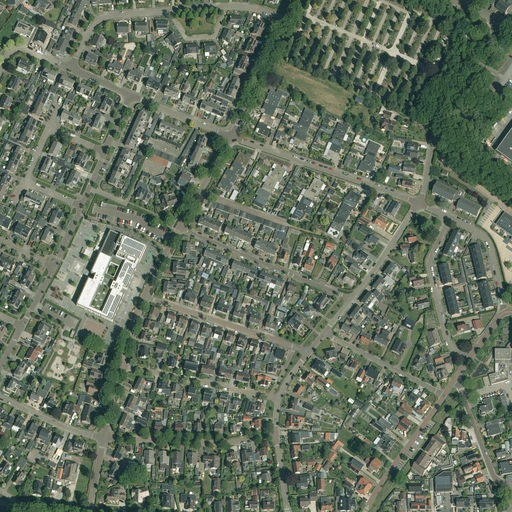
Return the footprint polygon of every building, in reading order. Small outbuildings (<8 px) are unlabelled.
[(50,4),(43,0),(38,0),(33,7),(37,10),(38,9),(38,10),(39,9),(39,8),(43,12),(45,10),(46,10),(47,11),(47,10),(48,10),(52,6),(50,4)] [(75,6),(83,10),(86,4),(82,3),(83,0),(75,0),(78,1),(75,6)] [(499,0),(496,0),(492,6),(504,15),(506,12),(510,15),(511,11),(511,7),(511,6),(510,7),(502,1),(501,1),(499,0)] [(83,10),(75,6),(72,12),(81,16),(83,10)] [(81,16),(72,12),(70,17),(78,21),(81,16)] [(246,31),(252,16),(249,15),(247,19),(247,20),(243,30),(246,31)] [(65,22),(64,25),(70,27),(71,25),(75,27),(78,21),(70,17),(70,18),(68,17),(67,20),(69,21),(67,23),(65,22)] [(229,20),(228,25),(241,26),(241,18),(230,17),(230,18),(230,19),(230,20),(229,20)] [(255,29),(264,33),(266,27),(265,27),(265,26),(262,25),(264,22),(257,19),(256,22),(257,23),(255,29)] [(14,34),(18,36),(21,37),(21,36),(26,38),(26,37),(30,39),(32,34),(35,28),(30,26),(30,28),(18,22),(14,32),(14,34)] [(156,25),(156,30),(167,30),(167,22),(156,22),(156,24),(156,25)] [(135,32),(141,32),(141,36),(146,36),(146,24),(135,24),(135,32)] [(70,27),(64,25),(61,30),(64,31),(63,34),(71,37),(73,32),(69,30),(70,27)] [(117,28),(117,33),(128,33),(128,25),(117,25),(117,26),(117,28)] [(264,33),(255,29),(252,35),(251,34),(249,37),(256,40),(257,37),(260,38),(261,38),(264,33)] [(232,34),(225,30),(220,40),(222,41),(221,41),(223,42),(223,41),(228,44),(230,40),(232,34)] [(49,36),(41,33),(36,43),(44,47),(49,36)] [(71,37),(63,34),(60,39),(68,43),(71,37)] [(173,34),(172,35),(164,40),(167,44),(168,43),(170,46),(171,45),(173,48),(174,48),(175,50),(178,47),(177,45),(180,43),(179,40),(175,34),(173,35),(173,34)] [(94,40),(90,48),(99,51),(104,40),(95,37),(94,40)] [(250,40),(247,46),(256,50),(258,45),(258,44),(255,43),(256,40),(249,37),(248,40),(250,40)] [(60,39),(58,45),(66,49),(68,43),(60,39)] [(58,45),(56,44),(53,50),(55,51),(63,54),(66,49),(58,45)] [(204,47),(205,53),(209,53),(216,52),(215,44),(204,45),(204,46),(203,46),(204,47)] [(186,49),(184,50),(184,56),(187,55),(187,54),(198,54),(197,45),(186,46),(186,47),(186,49)] [(243,52),(242,54),(248,57),(250,55),(253,56),(253,55),(254,56),(256,50),(247,46),(244,53),(243,52)] [(173,64),(178,54),(175,52),(174,53),(175,54),(170,63),(173,64)] [(84,61),(95,66),(98,58),(88,54),(84,61)] [(242,58),(239,64),(248,68),(251,62),(250,62),(250,61),(247,60),(248,57),(242,54),(240,57),(242,58)] [(34,66),(21,59),(18,67),(31,73),(31,74),(35,66),(34,65),(34,66)] [(113,74),(118,63),(115,61),(113,66),(110,64),(107,71),(113,74)] [(118,63),(113,74),(119,76),(122,69),(118,68),(120,64),(118,63)] [(248,68),(239,64),(237,70),(235,69),(234,72),(241,75),(242,72),(245,73),(246,73),(248,68)] [(41,77),(47,80),(51,72),(47,71),(47,70),(45,69),(44,72),(41,71),(40,74),(39,76),(41,77)] [(133,82),(137,71),(138,70),(135,69),(133,74),(130,73),(127,79),(133,82)] [(149,70),(146,77),(149,79),(149,78),(150,78),(149,81),(149,80),(146,87),(151,90),(156,79),(156,78),(157,75),(152,73),(152,72),(149,70)] [(143,74),(137,71),(133,82),(139,84),(143,74)] [(55,74),(51,72),(47,80),(53,83),(57,74),(55,73),(55,74)] [(231,85),(239,88),(241,82),(237,81),(239,78),(231,75),(229,80),(233,82),(231,85)] [(32,83),(29,82),(24,79),(24,80),(19,77),(18,80),(23,83),(26,85),(24,88),(28,90),(32,83)] [(54,87),(52,93),(55,95),(59,85),(61,87),(61,88),(64,90),(65,88),(68,80),(64,78),(62,77),(60,82),(57,81),(55,87),(54,87)] [(7,89),(15,93),(20,82),(13,78),(7,89)] [(159,80),(156,79),(151,90),(157,92),(160,86),(157,84),(159,80)] [(72,82),(68,80),(65,88),(70,91),(74,82),(72,81),(72,82)] [(228,84),(226,89),(236,93),(239,88),(231,85),(228,84)] [(35,86),(32,85),(31,88),(38,91),(36,96),(39,98),(46,101),(49,95),(39,90),(40,88),(35,86)] [(82,96),(86,88),(82,86),(80,85),(76,93),(82,96)] [(170,97),(174,88),(175,86),(172,85),(170,89),(167,88),(164,95),(170,97)] [(89,90),(86,88),(82,96),(88,98),(91,90),(90,89),(89,90)] [(174,88),(170,97),(176,100),(178,93),(179,90),(174,88)] [(236,93),(226,89),(224,95),(217,92),(216,96),(226,100),(227,96),(234,99),(236,93)] [(192,95),(188,105),(194,107),(196,101),(193,99),(197,91),(194,90),(193,93),(192,95)] [(265,104),(276,109),(281,96),(270,91),(265,104)] [(97,92),(93,101),(98,103),(99,100),(101,94),(97,92)] [(188,105),(192,95),(189,94),(188,97),(185,96),(182,102),(188,105)] [(0,108),(6,112),(11,101),(4,97),(0,105),(0,108)] [(39,98),(37,104),(44,107),(46,101),(39,98)] [(99,104),(110,109),(111,105),(112,105),(113,103),(105,99),(103,102),(100,101),(99,104)] [(205,112),(209,103),(207,102),(206,104),(203,102),(200,110),(205,112)] [(209,103),(205,112),(211,114),(214,107),(208,105),(209,103)] [(22,110),(21,113),(27,116),(29,113),(24,111),(25,109),(27,109),(28,106),(24,104),(22,110)] [(37,104),(34,109),(41,112),(44,107),(37,104)] [(101,107),(100,111),(101,112),(108,115),(109,113),(108,112),(110,109),(99,104),(100,104),(99,106),(101,107)] [(214,107),(211,114),(216,117),(220,107),(215,104),(214,107)] [(276,109),(265,104),(261,113),(263,114),(274,119),(272,118),(276,109)] [(221,107),(220,107),(216,117),(222,119),(224,115),(225,116),(228,110),(224,109),(223,111),(220,109),(221,107)] [(89,110),(86,108),(81,120),(84,122),(85,118),(86,116),(88,113),(89,110)] [(41,112),(34,109),(33,112),(31,112),(30,114),(32,115),(39,118),(41,112)] [(67,122),(71,112),(69,114),(66,113),(67,111),(62,109),(60,112),(63,113),(61,119),(67,122)] [(387,130),(393,132),(396,124),(388,121),(390,117),(391,114),(384,111),(383,115),(384,115),(383,117),(385,118),(381,129),(387,131),(387,130)] [(71,112),(67,122),(72,124),(77,114),(76,114),(71,112)] [(304,112),(301,119),(311,123),(314,116),(304,112)] [(17,120),(16,121),(19,122),(22,117),(26,119),(27,116),(21,113),(19,116),(19,115),(17,120)] [(137,118),(147,123),(148,121),(145,120),(147,116),(140,113),(137,118)] [(77,114),(72,124),(78,127),(81,119),(78,118),(79,115),(77,114)] [(263,114),(259,123),(270,128),(274,119),(263,114)] [(105,120),(98,117),(97,117),(94,122),(102,126),(104,122),(104,123),(105,120)] [(85,118),(84,122),(82,124),(85,126),(86,125),(88,124),(90,124),(93,126),(92,128),(100,132),(101,130),(100,130),(102,126),(94,122),(94,123),(85,118)] [(137,118),(135,124),(144,128),(144,126),(143,125),(145,122),(147,123),(137,118)] [(311,123),(301,119),(298,125),(308,129),(311,123)] [(27,126),(34,129),(37,123),(30,120),(28,123),(26,122),(25,124),(27,125),(27,126)] [(164,132),(168,125),(162,122),(161,125),(158,124),(154,132),(159,134),(161,130),(164,132)] [(270,128),(259,123),(255,132),(266,137),(270,128)] [(298,125),(293,123),(292,126),(297,128),(296,131),(307,136),(306,135),(308,129),(298,125)] [(135,124),(132,129),(140,133),(141,131),(142,127),(144,128),(135,124)] [(338,124),(336,130),(345,135),(348,128),(344,126),(338,124)] [(164,132),(164,133),(163,134),(166,135),(166,133),(170,134),(173,127),(168,125),(164,132)] [(27,126),(24,131),(31,134),(34,129),(27,126)] [(170,134),(170,135),(169,135),(169,137),(171,137),(171,136),(172,135),(175,137),(176,137),(179,129),(173,127),(170,134)] [(132,129),(130,135),(137,138),(140,133),(132,129)] [(176,137),(175,137),(174,140),(177,141),(178,138),(181,139),(184,132),(179,129),(176,137)] [(190,140),(193,142),(199,132),(196,130),(190,140)] [(336,130),(333,137),(343,141),(345,135),(336,130)] [(19,136),(29,140),(31,134),(24,131),(22,137),(19,136)] [(285,134),(278,131),(275,138),(279,140),(281,136),(284,137),(285,134)] [(297,132),(295,139),(305,143),(307,136),(296,131),(296,132),(297,132)] [(511,131),(496,153),(511,164),(511,131)] [(130,135),(127,140),(135,144),(136,142),(137,138),(130,135)] [(29,140),(19,136),(18,139),(18,140),(17,142),(17,141),(17,140),(10,137),(8,140),(21,146),(21,144),(26,146),(29,140)] [(333,137),(330,143),(342,148),(340,147),(343,141),(333,137)] [(406,150),(417,152),(418,145),(411,143),(412,140),(406,139),(394,137),(393,141),(402,142),(402,144),(407,145),(406,150)] [(198,144),(205,147),(207,141),(200,138),(197,144),(198,144)] [(305,143),(295,139),(292,145),(302,150),(305,143)] [(135,144),(127,140),(125,146),(134,150),(135,148),(133,147),(135,144)] [(12,154),(21,157),(24,151),(19,149),(20,147),(8,141),(6,144),(13,148),(13,147),(17,149),(15,151),(12,150),(11,153),(13,153),(12,154)] [(367,149),(377,153),(380,146),(370,142),(367,149)] [(52,145),(51,149),(59,152),(61,147),(53,143),(52,145)] [(332,144),(329,150),(339,155),(342,148),(330,143),(332,144)] [(197,144),(195,149),(202,152),(205,147),(198,144),(197,144)] [(59,152),(51,149),(49,152),(48,155),(56,158),(57,156),(59,156),(60,156),(61,153),(59,152)] [(195,149),(193,155),(200,158),(202,152),(195,149)] [(377,153),(367,149),(364,155),(376,160),(374,159),(377,153)] [(339,155),(329,150),(326,157),(336,161),(339,155)] [(406,150),(404,157),(416,159),(417,152),(406,150)] [(123,151),(120,157),(127,160),(129,161),(130,159),(129,158),(128,158),(130,154),(123,151)] [(240,152),(234,162),(245,168),(251,158),(245,155),(240,152)] [(21,157),(12,154),(10,159),(11,160),(18,163),(21,157)] [(75,155),(73,154),(71,158),(74,159),(85,164),(87,160),(87,161),(88,158),(80,155),(79,157),(75,155)] [(143,157),(137,155),(136,157),(137,158),(135,163),(138,164),(139,165),(143,157)] [(200,158),(193,155),(191,161),(198,164),(200,158)] [(366,156),(363,162),(373,167),(376,160),(364,155),(366,156)] [(178,161),(175,165),(177,166),(178,165),(181,167),(183,164),(181,163),(184,158),(181,156),(178,161)] [(120,157),(118,162),(125,165),(126,166),(127,164),(126,163),(127,160),(120,157)] [(85,164),(74,159),(73,162),(76,164),(75,167),(83,170),(84,168),(83,168),(85,164)] [(18,163),(11,160),(10,163),(8,162),(7,165),(9,166),(16,169),(18,163)] [(43,166),(54,171),(55,169),(52,167),(54,164),(45,160),(44,162),(45,163),(43,166)] [(198,164),(191,161),(188,168),(192,169),(192,168),(196,169),(198,164)] [(125,165),(118,162),(115,168),(122,171),(124,172),(125,170),(123,169),(125,165)] [(230,171),(239,175),(241,177),(245,168),(234,162),(230,171)] [(373,167),(363,162),(360,169),(370,173),(373,167)] [(16,169),(9,166),(6,171),(13,175),(16,169)] [(54,171),(43,166),(41,170),(40,172),(43,173),(42,175),(47,178),(48,175),(48,176),(50,172),(53,174),(56,175),(54,178),(57,180),(58,180),(60,174),(54,171)] [(273,172),(283,177),(286,171),(276,166),(273,172)] [(389,166),(387,171),(391,173),(396,174),(398,175),(399,175),(400,170),(403,171),(403,172),(405,172),(413,174),(414,167),(406,166),(404,166),(403,168),(397,166),(397,168),(389,166)] [(115,168),(113,173),(120,176),(122,171),(115,168)] [(239,175),(230,171),(227,169),(223,178),(234,184),(239,175)] [(256,178),(259,172),(254,169),(250,175),(256,178)] [(180,180),(190,185),(190,184),(192,180),(185,176),(187,173),(180,170),(178,174),(182,176),(180,180)] [(68,177),(77,181),(79,178),(80,178),(80,176),(72,172),(71,175),(69,174),(68,177)] [(283,177),(273,172),(270,178),(268,177),(279,183),(283,177)] [(120,176),(113,173),(110,178),(119,182),(120,180),(118,180),(120,176)] [(58,180),(57,180),(55,186),(58,188),(63,175),(60,174),(58,180)] [(160,176),(162,183),(169,181),(163,175),(160,176)] [(0,181),(9,185),(11,179),(4,176),(3,179),(0,178),(0,181)] [(77,181),(68,177),(66,176),(65,178),(66,179),(65,180),(68,181),(66,186),(72,189),(73,186),(76,188),(76,187),(77,185),(76,184),(77,181)] [(268,177),(265,183),(274,188),(277,183),(279,184),(279,183),(268,177)] [(119,182),(110,178),(108,184),(115,187),(117,182),(119,182)] [(234,184),(223,178),(218,187),(229,193),(234,184)] [(314,179),(311,185),(320,190),(324,184),(318,181),(319,179),(316,178),(315,179),(314,179)] [(190,185),(180,180),(178,183),(174,181),(172,185),(178,189),(180,186),(187,190),(189,186),(190,185)] [(401,187),(411,189),(412,182),(403,180),(402,182),(399,181),(398,186),(401,187)] [(9,185),(0,181),(0,185),(0,187),(6,191),(9,185)] [(274,188),(265,183),(261,189),(271,194),(274,188)] [(142,202),(145,192),(142,191),(144,187),(138,184),(135,190),(139,192),(136,199),(142,201),(141,202),(142,202)] [(437,184),(432,193),(452,202),(454,199),(460,202),(457,208),(476,218),(481,209),(461,199),(462,198),(463,199),(463,197),(463,196),(465,192),(458,189),(456,193),(437,184)] [(311,185),(308,191),(317,196),(320,190),(311,185)] [(271,194),(261,189),(258,195),(267,201),(271,194)] [(238,193),(234,190),(229,199),(233,200),(238,193)] [(306,190),(303,196),(312,201),(315,196),(317,196),(308,191),(306,190)] [(145,192),(142,202),(147,204),(150,197),(153,198),(154,195),(149,193),(149,194),(145,193),(145,192)] [(349,198),(358,203),(362,197),(352,192),(349,198)] [(30,203),(33,196),(27,193),(25,197),(23,196),(20,201),(23,203),(24,201),(27,202),(26,204),(29,205),(30,203)] [(167,196),(171,208),(177,206),(176,201),(173,194),(167,196)] [(267,201),(258,195),(254,202),(264,207),(267,201)] [(39,198),(33,196),(30,203),(33,205),(32,207),(34,208),(35,206),(39,198)] [(171,208),(167,196),(160,198),(162,204),(164,209),(170,207),(171,208)] [(303,196),(299,202),(309,207),(312,201),(303,196)] [(374,196),(370,203),(369,206),(374,209),(376,205),(379,206),(380,204),(378,203),(380,200),(374,196)] [(44,201),(39,198),(35,206),(39,207),(38,209),(40,210),(44,201)] [(344,203),(355,209),(358,203),(349,198),(345,204),(344,203)] [(390,208),(397,212),(400,207),(390,201),(388,204),(391,206),(390,208)] [(47,202),(42,214),(45,216),(51,203),(47,202)] [(299,202),(296,209),(305,214),(309,207),(299,202)] [(278,203),(275,209),(280,212),(283,205),(278,203)] [(344,203),(340,209),(350,215),(353,209),(355,210),(355,209),(344,203)] [(397,212),(390,208),(389,210),(386,208),(384,212),(393,218),(397,212)] [(305,214),(296,209),(293,215),(302,220),(305,214)] [(340,209),(337,216),(346,221),(350,215),(340,209)] [(492,223),(511,237),(511,217),(502,210),(501,210),(505,213),(496,225),(492,223)] [(54,212),(51,218),(59,222),(61,218),(62,216),(54,212)] [(203,227),(207,217),(205,216),(204,219),(201,218),(199,221),(198,221),(197,223),(197,224),(198,224),(198,225),(203,227)] [(346,221),(337,216),(333,222),(343,227),(346,221)] [(207,217),(203,227),(208,229),(212,220),(207,217)] [(367,228),(371,222),(362,217),(358,223),(367,228)] [(374,224),(383,230),(387,223),(378,218),(376,217),(372,223),(374,224)] [(59,222),(51,218),(49,224),(57,228),(58,226),(57,225),(59,222)] [(10,225),(10,226),(12,222),(6,219),(1,228),(7,231),(10,225)] [(212,220),(208,229),(213,231),(216,224),(213,223),(214,221),(212,220)] [(217,221),(216,224),(213,231),(218,233),(222,223),(217,221)] [(343,227),(333,222),(330,228),(340,233),(343,227)] [(371,230),(367,228),(358,223),(356,227),(359,229),(360,228),(360,229),(369,234),(371,231),(371,230)] [(20,237),(25,228),(18,225),(14,234),(20,237)] [(232,229),(229,236),(234,238),(239,228),(236,226),(234,230),(232,229)] [(266,233),(268,228),(261,226),(259,232),(266,234),(266,233)] [(25,228),(20,237),(26,240),(31,231),(25,228)] [(242,229),(239,228),(234,238),(239,240),(243,230),(242,229)] [(286,234),(284,239),(281,248),(287,250),(288,246),(286,246),(288,239),(287,239),(288,238),(290,232),(300,235),(301,233),(288,228),(286,234)] [(41,234),(51,239),(53,235),(54,236),(55,234),(45,229),(44,232),(42,232),(41,234)] [(249,232),(243,230),(239,240),(245,242),(249,232)] [(279,231),(277,237),(283,240),(284,239),(286,234),(283,233),(281,232),(279,231)] [(82,293),(80,299),(79,299),(79,300),(77,306),(76,305),(76,306),(77,306),(76,306),(112,322),(112,321),(115,315),(115,316),(115,315),(117,309),(118,309),(120,303),(121,303),(120,302),(123,296),(124,297),(124,296),(123,296),(119,294),(122,288),(126,290),(127,290),(126,290),(129,284),(130,283),(129,283),(132,277),(133,277),(132,277),(135,271),(135,270),(133,270),(135,266),(137,262),(139,263),(146,248),(110,232),(109,232),(110,232),(106,240),(103,247),(102,247),(103,248),(100,255),(99,255),(100,255),(97,261),(96,261),(97,261),(94,267),(93,267),(94,268),(91,274),(91,273),(90,274),(91,274),(95,276),(93,282),(88,280),(88,281),(85,287),(85,286),(85,287),(83,293),(82,293)] [(249,232),(245,242),(250,244),(253,237),(251,237),(252,234),(249,232)] [(454,232),(452,238),(459,241),(462,235),(454,232)] [(51,239),(41,234),(40,237),(42,239),(41,242),(49,245),(50,243),(51,239)] [(373,236),(372,235),(372,236),(370,234),(365,242),(369,245),(370,243),(375,246),(379,240),(373,236)] [(452,238),(449,244),(456,247),(464,251),(465,249),(460,246),(461,242),(459,241),(452,238)] [(259,251),(262,244),(263,242),(260,241),(259,242),(257,241),(254,248),(259,251)] [(183,249),(194,251),(194,245),(188,244),(188,243),(184,242),(184,244),(183,249)] [(262,244),(259,251),(264,253),(267,246),(268,243),(266,242),(265,245),(262,244)] [(267,246),(264,253),(269,255),(274,244),(271,242),(269,247),(267,246)] [(203,249),(205,244),(201,243),(199,248),(196,247),(196,251),(197,251),(197,252),(201,253),(202,249),(203,249)] [(335,245),(327,243),(324,249),(332,252),(335,245)] [(356,252),(359,247),(355,244),(353,243),(350,247),(352,248),(351,249),(356,252)] [(307,250),(306,252),(307,252),(306,257),(310,259),(315,246),(311,244),(309,249),(308,250),(307,250)] [(449,244),(446,249),(454,253),(456,247),(449,244)] [(86,245),(83,248),(89,254),(92,251),(86,245)] [(472,255),(481,253),(479,247),(471,249),(472,255)] [(194,251),(183,249),(182,255),(191,255),(191,258),(194,258),(193,261),(198,261),(199,259),(196,258),(196,254),(191,253),(191,251),(194,251)] [(454,253),(446,249),(443,255),(451,259),(454,253)] [(206,266),(212,252),(206,250),(203,257),(204,259),(205,259),(203,264),(206,266)] [(284,250),(282,256),(281,256),(279,260),(286,262),(288,255),(289,252),(284,250)] [(411,251),(408,252),(410,260),(411,260),(411,264),(416,263),(415,254),(411,255),(411,251)] [(206,266),(205,269),(207,270),(211,262),(214,263),(217,255),(212,252),(206,266)] [(357,252),(356,255),(358,256),(357,258),(363,263),(368,257),(361,252),(360,254),(357,252)] [(481,253),(472,255),(474,261),(482,260),(481,253)] [(298,266),(301,259),(298,258),(299,255),(297,254),(293,264),(298,266)] [(223,257),(217,255),(214,263),(216,265),(214,270),(217,271),(217,269),(218,269),(223,257)] [(199,259),(198,261),(196,266),(196,267),(200,268),(204,259),(199,257),(199,259)] [(223,257),(218,269),(221,270),(223,265),(226,266),(229,259),(223,257)] [(334,267),(338,261),(332,257),(328,264),(326,268),(331,271),(333,267),(334,267)] [(351,259),(349,263),(350,264),(349,265),(351,266),(349,270),(357,275),(361,270),(358,268),(358,267),(357,266),(358,264),(351,259)] [(198,261),(193,261),(186,260),(184,260),(184,265),(174,263),(173,269),(185,270),(186,265),(190,266),(190,267),(195,268),(196,266),(198,261)] [(482,260),(474,261),(475,268),(483,266),(482,260)] [(311,271),(313,266),(310,265),(310,262),(306,261),(304,268),(311,271)] [(8,262),(4,269),(3,272),(6,274),(7,271),(11,273),(15,265),(8,262)] [(237,270),(240,264),(234,262),(232,268),(231,272),(234,273),(233,275),(235,276),(236,273),(237,270)] [(240,264),(237,270),(243,273),(245,267),(240,264)] [(391,264),(387,269),(394,274),(397,269),(399,270),(401,268),(396,264),(394,266),(391,264)] [(441,273),(449,272),(448,265),(440,267),(441,273)] [(483,266),(475,268),(477,274),(485,272),(483,266)] [(251,269),(245,267),(243,273),(246,274),(245,276),(243,280),(246,281),(251,269)] [(340,279),(343,281),(351,286),(355,280),(350,277),(351,276),(347,274),(346,276),(342,274),(345,270),(340,267),(337,271),(339,273),(338,274),(335,279),(339,281),(340,279)] [(176,274),(175,279),(185,281),(185,276),(186,276),(186,270),(185,270),(173,269),(172,274),(176,274)] [(251,269),(246,281),(247,278),(252,280),(254,277),(257,271),(251,269)] [(394,274),(387,269),(383,274),(386,276),(385,278),(392,284),(394,282),(391,280),(390,279),(392,276),(394,278),(396,276),(393,274),(394,274)] [(24,279),(31,283),(35,276),(27,272),(24,279)] [(451,278),(449,272),(441,273),(443,280),(451,278)] [(485,272),(477,274),(478,280),(486,278),(485,272)] [(262,287),(267,275),(261,273),(259,279),(262,281),(261,283),(259,286),(262,287)] [(267,275),(262,287),(261,290),(258,297),(261,298),(264,290),(264,289),(264,288),(265,288),(267,283),(270,284),(273,278),(267,275)] [(463,275),(461,275),(459,276),(460,280),(462,279),(463,281),(455,283),(456,285),(465,283),(463,275)] [(414,276),(408,277),(409,282),(412,282),(414,287),(423,285),(422,278),(415,279),(414,276)] [(392,284),(385,278),(383,281),(380,278),(376,283),(385,291),(387,289),(384,286),(386,283),(388,285),(390,287),(392,284)] [(452,284),(451,278),(443,280),(444,286),(452,284)] [(31,283),(24,279),(20,285),(28,289),(31,283)] [(276,286),(275,286),(273,292),(277,294),(280,288),(281,288),(284,282),(278,280),(276,286)] [(8,283),(3,281),(1,284),(4,285),(0,292),(3,294),(7,286),(8,283)] [(212,288),(219,291),(221,285),(213,283),(212,288)] [(385,291),(376,283),(372,288),(375,291),(373,293),(382,300),(384,298),(380,294),(378,293),(380,291),(382,292),(384,290),(385,291)] [(481,291),(489,289),(487,283),(476,285),(476,288),(480,287),(481,291)] [(288,289),(287,292),(293,295),(297,287),(290,284),(288,289)] [(229,288),(222,285),(218,295),(222,296),(223,292),(228,293),(229,288)] [(205,308),(209,297),(206,296),(208,293),(205,292),(207,288),(203,287),(199,297),(203,299),(200,306),(205,308)] [(397,296),(405,295),(403,288),(395,290),(397,296)] [(490,295),(489,289),(481,291),(482,297),(490,295)] [(447,298),(455,296),(454,290),(446,292),(447,298)] [(13,299),(21,302),(24,296),(17,292),(13,299)] [(3,293),(0,299),(0,301),(2,303),(5,298),(7,299),(8,296),(3,293)] [(194,296),(191,295),(189,302),(194,304),(197,294),(195,293),(194,296)] [(368,293),(365,298),(371,303),(375,298),(376,299),(380,302),(382,300),(373,293),(371,295),(368,293)] [(281,297),(278,306),(282,307),(283,304),(286,305),(289,297),(285,296),(284,298),(281,297)] [(455,296),(447,298),(449,305),(457,303),(455,296)] [(21,302),(13,299),(10,297),(8,300),(11,302),(10,305),(17,309),(21,302)] [(209,297),(205,308),(210,310),(213,303),(214,299),(209,298),(209,297)] [(321,307),(323,308),(328,302),(322,297),(320,300),(317,298),(313,304),(315,306),(317,304),(320,307),(321,308),(321,307)] [(371,303),(365,298),(361,303),(364,305),(362,307),(373,316),(375,313),(369,309),(367,307),(371,303)] [(270,303),(262,300),(261,304),(265,305),(263,311),(267,312),(270,303)] [(222,313),(225,303),(220,301),(217,311),(222,313)] [(427,301),(416,303),(418,309),(429,307),(427,301)] [(492,302),(484,303),(485,310),(493,308),(492,302)] [(225,303),(222,313),(227,314),(230,304),(227,303),(227,306),(224,305),(225,303)] [(310,319),(315,313),(309,308),(310,306),(307,304),(305,307),(308,309),(304,314),(310,319)] [(238,318),(241,308),(236,306),(233,316),(238,318)] [(241,308),(238,318),(243,320),(245,312),(248,313),(250,307),(247,306),(246,310),(244,309),(243,312),(240,311),(241,308)] [(276,311),(285,315),(287,310),(278,306),(276,311)] [(475,306),(473,306),(475,315),(481,313),(480,310),(476,311),(475,306)] [(250,307),(248,313),(252,314),(249,322),(250,323),(250,324),(253,325),(253,324),(254,324),(257,314),(255,313),(252,312),(254,308),(250,307)] [(357,307),(353,312),(363,320),(360,317),(363,313),(366,316),(367,315),(371,318),(373,316),(362,307),(360,310),(357,307)] [(152,308),(149,315),(154,317),(157,318),(160,312),(157,311),(157,310),(152,308)] [(460,315),(458,309),(450,311),(452,317),(460,315)] [(363,320),(353,312),(350,317),(353,320),(351,322),(357,327),(363,320)] [(176,316),(168,314),(167,319),(171,320),(169,324),(172,325),(173,321),(174,321),(176,316)] [(257,314),(254,324),(259,326),(262,315),(257,314)] [(297,330),(298,330),(299,329),(300,329),(300,328),(299,327),(301,325),(296,321),(298,319),(300,317),(296,314),(294,316),(295,316),(293,319),(292,318),(288,324),(297,330)] [(371,319),(378,325),(381,320),(375,315),(371,319)] [(270,329),(274,319),(269,317),(265,328),(270,329)] [(180,328),(180,329),(184,330),(185,325),(186,325),(187,320),(180,318),(179,323),(178,323),(178,324),(178,325),(178,326),(179,326),(179,327),(180,327),(180,328)] [(416,323),(406,318),(402,327),(412,332),(416,323)] [(274,319),(270,329),(275,331),(279,321),(276,320),(275,323),(273,322),(274,319)] [(383,319),(379,327),(382,328),(384,324),(386,325),(388,321),(383,319)] [(474,331),(483,329),(481,320),(472,322),(474,331)] [(144,329),(152,331),(153,328),(160,331),(162,325),(153,321),(152,323),(147,322),(144,329)] [(191,327),(190,329),(189,333),(195,335),(196,332),(197,329),(198,329),(199,324),(192,321),(190,327),(191,327)] [(37,330),(45,335),(47,332),(50,333),(52,328),(46,324),(44,327),(40,325),(37,330)] [(348,334),(350,332),(357,336),(361,331),(353,326),(351,328),(345,324),(344,325),(341,330),(344,332),(348,334)] [(464,333),(471,331),(469,326),(466,327),(465,324),(457,326),(457,327),(457,328),(458,329),(458,332),(463,331),(464,333)] [(204,325),(200,336),(207,339),(203,349),(207,350),(210,339),(212,334),(209,333),(211,328),(204,325)] [(216,329),(214,334),(218,336),(217,339),(220,339),(221,337),(223,332),(216,329)] [(380,344),(387,331),(383,329),(381,333),(382,333),(380,337),(377,335),(373,341),(380,344)] [(45,335),(37,330),(34,336),(38,339),(37,341),(43,345),(46,340),(44,338),(45,335)] [(440,344),(439,340),(436,330),(426,333),(428,340),(430,347),(440,344)] [(387,331),(380,344),(386,347),(389,341),(386,340),(387,336),(388,336),(390,332),(387,331)] [(360,340),(367,344),(371,337),(362,332),(360,336),(362,337),(360,340)] [(143,333),(140,340),(146,342),(149,343),(150,342),(151,342),(151,341),(151,340),(150,339),(151,336),(148,335),(143,333)] [(233,341),(235,336),(228,333),(226,338),(225,342),(232,344),(233,341)] [(238,342),(242,344),(241,346),(244,347),(245,344),(245,345),(247,340),(240,337),(239,340),(238,342)] [(190,339),(187,346),(193,348),(196,341),(190,339)] [(405,344),(397,340),(391,351),(399,355),(405,344)] [(252,341),(250,346),(253,347),(251,355),(253,356),(251,363),(255,364),(257,356),(254,355),(257,348),(257,349),(259,343),(252,341)] [(140,354),(140,358),(141,358),(141,359),(148,359),(148,350),(146,350),(146,345),(138,345),(138,351),(141,351),(141,354),(140,354)] [(261,353),(267,355),(268,352),(269,352),(270,347),(263,345),(261,353)] [(41,353),(43,350),(37,347),(35,350),(34,351),(31,350),(26,358),(33,362),(34,362),(35,362),(36,360),(36,359),(35,359),(38,353),(37,353),(38,351),(41,353)] [(157,347),(155,353),(161,354),(160,358),(164,359),(167,350),(166,350),(157,347)] [(230,357),(233,349),(229,348),(227,353),(226,353),(225,356),(230,357)] [(335,358),(335,356),(337,355),(336,351),(334,352),(333,349),(325,351),(327,360),(335,358)] [(275,354),(272,353),(268,363),(273,364),(275,358),(283,360),(285,352),(277,350),(275,354)] [(511,351),(511,352),(511,350),(495,350),(495,361),(496,361),(496,363),(496,364),(499,364),(499,373),(489,376),(491,385),(509,381),(509,372),(511,372),(511,351)] [(428,366),(425,356),(416,352),(415,355),(418,356),(417,357),(412,366),(418,370),(421,364),(422,365),(427,363),(427,366),(428,366)] [(104,367),(107,357),(99,354),(96,362),(94,361),(92,366),(100,369),(101,366),(104,367)] [(442,362),(439,355),(431,356),(432,359),(433,359),(435,364),(442,362)] [(174,357),(173,360),(169,359),(168,368),(174,369),(174,366),(175,366),(177,358),(174,357)] [(192,362),(189,362),(185,361),(186,357),(183,357),(182,363),(185,363),(184,370),(190,371),(192,362)] [(190,359),(189,362),(192,362),(190,371),(196,372),(197,366),(198,363),(195,362),(195,360),(194,360),(190,359)] [(355,371),(360,363),(352,359),(351,362),(349,361),(347,364),(346,366),(352,369),(355,371)] [(20,363),(17,369),(23,372),(26,366),(30,368),(31,365),(24,361),(23,364),(20,363)] [(318,361),(312,369),(320,374),(320,373),(324,376),(327,371),(326,371),(328,368),(325,366),(318,361)] [(211,364),(207,363),(207,366),(209,366),(208,368),(207,375),(213,376),(214,370),(215,367),(212,366),(213,364),(211,364)] [(443,364),(439,365),(444,380),(447,379),(446,375),(447,375),(445,367),(444,368),(443,364)] [(444,380),(439,365),(434,366),(435,367),(431,367),(432,370),(434,370),(436,377),(438,377),(439,382),(444,380)] [(276,367),(271,366),(268,366),(266,372),(275,374),(276,367)] [(376,380),(379,373),(370,368),(367,374),(370,375),(370,376),(376,380)] [(23,372),(17,369),(14,375),(20,379),(23,372)] [(334,369),(332,372),(340,378),(341,377),(342,375),(334,369)] [(101,380),(102,378),(103,378),(104,375),(104,374),(103,374),(103,373),(92,370),(90,377),(97,379),(96,381),(100,383),(100,380),(101,380)] [(360,370),(357,378),(362,380),(366,373),(360,370)] [(308,373),(303,380),(311,386),(314,383),(310,380),(314,375),(311,373),(309,375),(308,373)] [(271,379),(263,378),(258,377),(257,381),(261,382),(260,386),(267,387),(268,383),(270,384),(271,379)] [(328,384),(319,377),(316,381),(325,387),(328,384)] [(136,384),(144,388),(145,386),(143,385),(145,382),(139,379),(136,384)] [(17,389),(15,388),(16,385),(10,381),(8,385),(6,388),(7,389),(6,389),(7,389),(7,390),(9,391),(9,390),(15,393),(17,389)] [(392,386),(390,389),(390,390),(385,388),(386,386),(381,384),(379,389),(380,390),(379,392),(387,396),(388,392),(392,394),(394,391),(398,393),(399,390),(398,390),(401,384),(394,381),(391,386),(392,386)] [(29,387),(20,382),(18,386),(27,391),(29,387)] [(30,399),(37,403),(40,397),(43,399),(45,399),(52,384),(47,382),(43,391),(38,389),(36,394),(33,393),(30,399)] [(86,386),(90,387),(88,393),(97,396),(99,389),(93,387),(94,384),(88,382),(86,386)] [(160,383),(159,390),(162,391),(161,394),(166,395),(165,398),(168,398),(168,395),(169,395),(170,389),(164,388),(165,384),(160,383)] [(147,390),(144,388),(136,384),(134,390),(139,393),(141,389),(147,392),(148,390),(147,390)] [(181,401),(183,392),(178,391),(179,386),(174,385),(172,393),(176,394),(174,399),(181,401)] [(294,393),(300,397),(302,394),(301,393),(305,387),(302,386),(301,388),(298,386),(294,393)] [(316,393),(308,388),(306,391),(310,394),(309,395),(313,397),(316,393)] [(188,394),(187,397),(192,398),(191,403),(198,404),(200,396),(195,395),(197,390),(189,389),(188,394)] [(212,403),(212,401),(211,400),(211,399),(212,393),(205,392),(203,402),(208,403),(212,403)] [(47,400),(49,402),(47,407),(56,411),(56,412),(58,408),(56,408),(58,405),(54,403),(55,401),(53,400),(55,395),(50,393),(47,400)] [(412,393),(409,398),(415,403),(419,398),(412,393)] [(229,409),(230,404),(226,404),(226,402),(227,402),(228,397),(220,395),(219,400),(225,401),(225,403),(224,403),(224,406),(226,406),(225,415),(228,415),(229,409)] [(85,396),(82,403),(90,405),(92,399),(85,396)] [(504,413),(509,412),(505,396),(500,397),(504,413)] [(131,397),(129,403),(138,407),(140,402),(142,402),(145,404),(146,403),(149,404),(150,402),(144,399),(142,398),(140,397),(138,400),(131,397)] [(485,416),(485,414),(489,413),(489,412),(492,411),(493,409),(490,399),(483,401),(484,404),(485,404),(486,406),(479,408),(480,411),(478,411),(480,417),(485,416)] [(235,411),(236,406),(240,407),(241,401),(234,400),(233,405),(230,405),(229,410),(235,411)] [(300,408),(296,407),(297,402),(291,400),(289,410),(294,412),(299,413),(300,408)] [(419,406),(426,411),(429,407),(427,405),(429,403),(424,400),(419,406)] [(62,414),(70,417),(73,411),(76,412),(78,407),(80,408),(82,402),(79,401),(76,406),(70,404),(68,407),(66,406),(62,414)] [(303,409),(311,412),(313,406),(302,401),(300,404),(304,406),(303,409)] [(138,407),(129,403),(126,408),(130,410),(128,413),(132,415),(135,416),(135,415),(133,413),(134,411),(134,412),(136,409),(143,412),(144,410),(140,408),(138,407)] [(263,413),(264,406),(259,405),(251,403),(249,411),(252,411),(252,410),(257,412),(263,413)] [(381,405),(373,414),(377,417),(384,409),(381,405)] [(413,410),(406,405),(403,410),(410,414),(413,410)] [(426,411),(419,406),(415,412),(419,414),(422,416),(426,411)] [(83,414),(81,422),(89,424),(93,409),(86,407),(84,414),(83,414)] [(389,414),(408,429),(410,425),(407,423),(409,421),(404,418),(401,422),(399,421),(400,420),(395,415),(391,412),(389,414)] [(10,414),(9,416),(7,420),(5,423),(11,426),(13,422),(15,417),(10,414)] [(214,434),(221,434),(221,427),(224,427),(223,414),(217,415),(217,421),(218,420),(218,421),(218,423),(217,423),(215,425),(215,427),(211,427),(211,431),(214,431),(214,434)] [(408,429),(389,414),(389,415),(393,418),(391,421),(396,425),(398,426),(397,428),(402,431),(403,430),(406,432),(408,429)] [(124,415),(122,421),(130,424),(132,419),(130,418),(130,417),(124,415)] [(23,425),(26,420),(19,416),(16,422),(14,426),(22,430),(23,425)] [(311,419),(305,418),(298,416),(297,420),(301,421),(301,423),(312,425),(313,422),(317,422),(317,421),(311,420),(311,419)] [(139,428),(143,430),(145,426),(147,422),(138,417),(136,422),(141,424),(139,428)] [(288,428),(298,428),(298,423),(294,423),(294,417),(288,417),(288,424),(287,424),(287,425),(287,427),(288,427),(288,428)] [(498,424),(499,424),(505,422),(504,419),(491,422),(492,426),(486,427),(489,437),(501,434),(498,424)] [(384,420),(381,424),(389,430),(392,426),(384,420)] [(130,424),(122,421),(119,426),(125,429),(129,431),(130,428),(140,433),(142,430),(135,427),(130,424)] [(256,429),(263,428),(262,421),(255,422),(255,423),(251,423),(252,427),(255,426),(256,429)] [(35,435),(38,430),(37,430),(39,426),(36,423),(35,423),(32,422),(28,432),(26,436),(29,438),(32,439),(35,435)] [(383,434),(386,429),(378,423),(375,428),(383,434)] [(231,434),(236,434),(236,430),(241,429),(240,426),(236,427),(235,426),(230,427),(231,434)] [(43,429),(39,436),(38,439),(42,442),(41,444),(44,445),(41,451),(44,452),(47,446),(52,437),(49,436),(50,433),(49,432),(47,431),(43,429)] [(21,442),(24,433),(19,431),(15,439),(21,442)] [(468,434),(461,433),(461,432),(461,433),(460,433),(460,432),(453,431),(452,442),(457,442),(457,440),(459,440),(458,449),(459,453),(470,450),(470,449),(472,448),(468,434)] [(290,445),(298,444),(297,440),(299,440),(299,437),(305,436),(304,432),(292,432),(292,436),(289,437),(290,445)] [(381,440),(391,447),(392,447),(395,443),(392,441),(392,440),(385,434),(381,440)] [(56,435),(52,444),(59,447),(63,439),(56,435)] [(435,437),(431,443),(431,444),(425,452),(435,459),(446,444),(435,437)] [(391,447),(381,440),(385,443),(382,446),(381,445),(379,448),(386,453),(387,451),(388,452),(391,447)] [(511,440),(510,440),(510,450),(511,449),(511,462),(507,463),(507,464),(500,465),(500,468),(502,476),(511,474),(511,440)] [(342,448),(344,445),(338,441),(336,444),(332,449),(334,451),(339,446),(342,448)] [(67,443),(64,449),(69,451),(71,448),(74,449),(82,451),(82,448),(86,449),(87,445),(75,442),(74,446),(71,445),(72,444),(67,443)] [(292,459),(301,458),(301,454),(298,454),(297,450),(300,450),(300,447),(292,448),(293,451),(291,451),(292,459)] [(127,459),(127,458),(128,456),(126,455),(128,453),(130,453),(130,448),(126,448),(126,449),(125,449),(124,450),(119,448),(116,453),(127,459)] [(7,459),(10,452),(5,449),(1,456),(7,459)] [(267,456),(266,449),(260,450),(260,451),(257,451),(257,454),(254,455),(255,462),(260,461),(259,457),(263,457),(263,458),(262,458),(262,462),(266,461),(266,457),(265,457),(267,456)] [(496,452),(497,459),(506,457),(504,450),(496,452)] [(141,460),(141,464),(141,465),(140,474),(143,474),(143,466),(142,466),(142,463),(144,463),(144,459),(146,459),(146,463),(152,464),(153,452),(151,452),(151,451),(149,451),(148,451),(148,452),(145,452),(144,457),(141,457),(141,460)] [(248,452),(241,453),(242,457),(241,457),(242,464),(246,463),(245,460),(249,460),(248,457),(252,456),(251,451),(248,452)] [(326,459),(331,462),(336,455),(331,452),(326,459)] [(127,459),(116,453),(113,459),(119,461),(120,459),(128,463),(129,460),(127,458),(127,459)] [(169,477),(169,467),(166,467),(167,453),(158,453),(158,457),(160,457),(160,468),(166,469),(166,477),(169,477)] [(180,473),(183,474),(183,468),(180,468),(181,454),(172,453),(172,470),(176,470),(176,468),(180,468),(180,473)] [(226,456),(227,462),(237,460),(236,453),(230,454),(231,456),(226,456)] [(467,457),(464,458),(460,459),(463,467),(469,465),(468,462),(476,459),(474,453),(466,456),(467,457)] [(189,465),(196,465),(196,454),(188,454),(187,458),(190,459),(189,465)] [(417,462),(412,469),(423,476),(433,461),(423,454),(417,462)] [(454,468),(451,455),(449,457),(451,466),(441,468),(442,470),(454,468)] [(217,469),(218,458),(210,457),(210,458),(203,457),(203,464),(210,465),(210,468),(217,469)] [(366,460),(379,469),(381,466),(378,464),(379,462),(375,459),(372,463),(370,461),(371,460),(368,458),(366,460)] [(379,469),(366,460),(365,462),(368,464),(368,463),(370,465),(368,469),(372,472),(373,470),(376,472),(379,469)] [(1,469),(0,470),(0,474),(3,476),(4,475),(7,475),(8,476),(9,474),(11,471),(8,470),(10,466),(4,462),(1,467),(0,469),(1,469)] [(62,480),(74,483),(78,465),(66,462),(62,480)] [(327,462),(323,469),(328,472),(332,466),(327,462)] [(364,466),(359,462),(356,467),(360,471),(364,466)] [(136,463),(132,471),(139,474),(140,472),(139,471),(141,469),(139,468),(140,465),(136,463)] [(241,475),(240,467),(239,463),(233,464),(234,470),(236,470),(236,475),(235,475),(237,491),(241,491),(240,486),(241,486),(240,475),(241,475)] [(359,470),(351,464),(347,469),(356,475),(359,470)] [(463,468),(465,474),(473,471),(474,473),(477,472),(477,473),(481,472),(478,464),(474,466),(475,467),(472,468),(471,465),(463,468)] [(111,470),(119,474),(121,471),(119,469),(120,467),(114,465),(111,470)] [(119,474),(111,470),(109,476),(110,476),(108,479),(111,480),(110,484),(115,486),(116,484),(118,480),(117,480),(119,474)] [(138,474),(130,470),(129,476),(136,479),(138,474)] [(17,485),(20,487),(22,483),(20,482),(26,473),(24,472),(21,475),(18,473),(13,482),(17,485)] [(436,493),(453,493),(452,472),(444,473),(436,478),(436,493)] [(459,482),(465,480),(463,476),(461,477),(459,472),(456,473),(458,483),(459,482)] [(263,483),(270,482),(269,475),(262,476),(262,477),(258,477),(259,481),(263,480),(263,483)] [(476,478),(473,479),(475,485),(478,484),(485,481),(482,475),(476,478)] [(302,481),(296,482),(297,489),(307,488),(306,480),(309,480),(308,476),(302,477),(302,481)] [(45,478),(43,488),(50,489),(51,479),(45,478)] [(369,482),(363,478),(358,484),(361,486),(368,491),(371,487),(368,484),(369,482)] [(343,485),(350,490),(353,486),(346,481),(343,485)] [(35,483),(33,495),(41,496),(43,484),(35,483)] [(175,494),(173,486),(162,485),(162,490),(170,490),(171,494),(175,494)] [(368,491),(361,486),(359,489),(357,487),(355,490),(358,491),(361,494),(361,493),(364,495),(368,491)] [(134,497),(134,502),(141,503),(141,500),(143,500),(143,498),(148,497),(146,488),(137,491),(137,492),(132,492),(132,496),(134,497)] [(346,499),(346,511),(350,511),(350,510),(354,510),(354,503),(354,501),(350,501),(350,500),(354,493),(346,488),(346,499)] [(116,501),(116,498),(125,499),(125,495),(116,494),(117,489),(112,489),(112,496),(106,496),(106,500),(106,503),(109,504),(109,501),(116,501)] [(190,495),(182,495),(181,503),(186,504),(186,508),(186,509),(186,510),(188,511),(189,510),(194,510),(197,510),(197,506),(194,505),(194,501),(196,501),(196,497),(190,496),(190,495)] [(422,495),(418,495),(419,510),(427,510),(426,504),(423,505),(422,495)] [(170,497),(162,496),(161,503),(163,503),(163,508),(170,508),(170,497)] [(487,500),(486,500),(482,500),(482,496),(477,496),(477,503),(480,503),(480,510),(487,510),(487,500)] [(249,510),(257,510),(257,503),(257,497),(253,497),(253,503),(249,504),(249,505),(245,505),(245,510),(249,510)] [(463,508),(464,500),(460,500),(460,497),(452,497),(452,505),(457,505),(457,508),(463,508)] [(464,500),(463,508),(470,508),(470,504),(473,504),(473,497),(467,497),(467,500),(464,500)] [(263,504),(263,510),(273,510),(273,504),(272,504),(272,500),(271,500),(270,499),(268,499),(267,500),(266,501),(263,501),(263,504)] [(321,499),(321,503),(321,511),(331,511),(330,504),(329,504),(329,502),(327,501),(327,499),(321,499)] [(227,502),(227,511),(234,511),(235,509),(236,509),(236,510),(240,509),(239,503),(234,504),(234,501),(227,502)]
